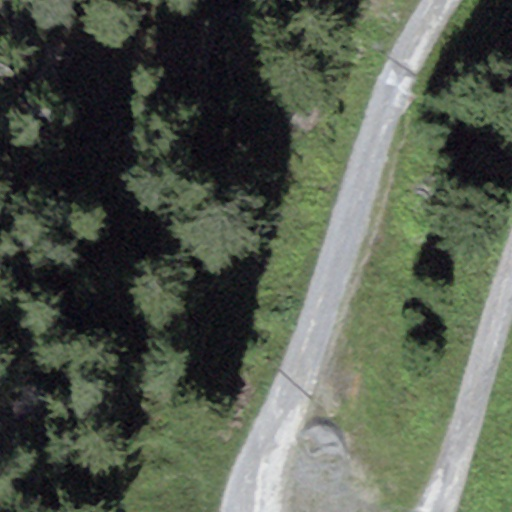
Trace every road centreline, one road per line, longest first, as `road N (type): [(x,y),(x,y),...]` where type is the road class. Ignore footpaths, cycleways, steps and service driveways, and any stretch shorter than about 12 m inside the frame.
road 1 (track): [(429,0),(413,25),(253,511)]
road 2 (track): [(418,511),(511,250)]
